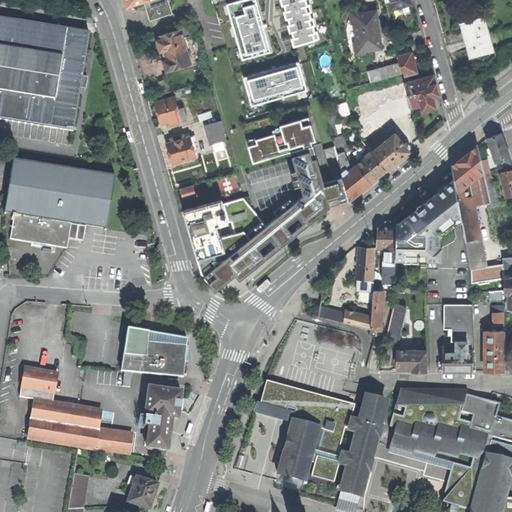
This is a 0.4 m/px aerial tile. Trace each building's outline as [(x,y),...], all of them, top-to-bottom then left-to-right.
[(173,12),(169,0),(144,0),(150,20),(173,12)] [(271,51),(256,0),(239,0),(227,4),(242,59),(271,51)] [(282,0),(296,46),(319,39),(317,31),(315,32),(314,26),(316,26),(313,18),(312,19),(310,13),(312,12),(310,5),(308,5),(306,0),(282,0)] [(355,51),(381,48),(379,30),(377,11),(353,14),(357,42),(354,43),(355,51)] [(462,29),(465,40),(489,33),(484,16),(485,16),(485,15),(459,22),(460,23),(462,29)] [(0,119),(73,131),(80,86),(86,87),(87,77),(82,76),(89,32),(0,18),(0,119)] [(188,27),(158,36),(159,40),(157,40),(160,51),(163,51),(166,60),(163,61),(165,67),(166,71),(191,64),(183,38),(190,35),(188,27)] [(495,49),(494,49),(489,33),(465,40),(468,49),(470,56),(469,57),(495,50),(495,49)] [(402,72),(405,84),(411,103),(411,105),(421,102),(422,107),(429,105),(435,104),(432,93),(438,92),(433,73),(422,76),(421,72),(418,73),(418,70),(417,70),(411,50),(410,50),(408,44),(396,47),(398,54),(397,54),(399,62),(402,72)] [(299,61),(244,77),(252,106),(307,90),(299,61)] [(371,81),(402,72),(399,62),(368,71),(371,81)] [(167,79),(159,81),(163,94),(171,91),(167,79)] [(361,138),(368,147),(386,168),(400,157),(409,149),(395,132),(394,133),(390,127),(383,133),(372,120),(384,110),(411,103),(405,84),(359,97),(365,120),(358,126),(361,138)] [(172,125),(181,122),(178,110),(174,97),(155,103),(159,116),(161,124),(171,121),(172,125)] [(178,110),(181,122),(187,121),(183,108),(178,110)] [(200,121),(213,117),(211,111),(198,115),(200,121)] [(341,118),(343,124),(354,121),(352,115),(341,118)] [(289,144),(291,152),(304,148),(304,150),(313,148),(311,141),(316,140),(309,117),(280,125),(282,132),(286,145),(289,144)] [(213,144),(227,140),(221,120),(207,124),(213,144)] [(345,129),(358,126),(356,120),(354,121),(343,124),(345,129)] [(253,163),(291,152),(289,144),(286,145),(282,132),(256,140),(255,138),(247,140),(253,163)] [(361,189),(371,181),(357,164),(349,170),(347,168),(351,165),(344,150),(350,148),(346,133),(333,137),(341,166),(341,167),(349,199),(361,189)] [(492,153),(495,164),(511,158),(502,134),(494,137),(487,139),(490,148),(487,149),(489,154),(492,153)] [(190,137),(184,138),(172,142),(167,144),(171,157),(173,163),(196,156),(192,144),(190,137)] [(471,269),(486,267),(471,187),(469,184),(473,180),(475,182),(478,180),(476,178),(484,172),(481,161),(478,146),(466,156),(452,167),(454,179),(462,222),(471,269)] [(367,155),(357,164),(371,181),(378,175),(386,168),(368,147),(366,149),(368,151),(365,154),(367,155)] [(304,148),(291,152),(297,171),(301,185),(304,195),(294,203),(290,198),(274,212),(277,217),(266,226),(205,276),(214,282),(233,277),(239,269),(246,275),(301,230),(330,206),(328,199),(341,195),(338,183),(325,187),(313,148),(304,150),(304,148)] [(105,229),(106,229),(116,174),(114,174),(114,176),(15,160),(15,159),(13,158),(5,210),(13,211),(11,220),(12,220),(9,239),(66,248),(67,247),(82,249),(86,226),(71,223),(71,221),(105,227),(105,229)] [(484,172),(484,174),(490,173),(487,160),(481,161),(484,172)] [(295,187),(301,185),(297,171),(291,173),(295,187)] [(511,171),(501,173),(506,198),(511,196),(511,171)] [(400,224),(397,224),(396,260),(442,262),(443,247),(440,247),(441,236),(442,236),(459,223),(462,222),(454,179),(445,187),(415,211),(400,224)] [(491,204),(498,203),(494,183),(486,184),(491,204)] [(183,198),(196,195),(193,185),(181,188),(183,198)] [(205,276),(266,226),(243,198),(223,204),(222,200),(184,210),(189,226),(202,273),(205,276)] [(385,283),(395,283),(396,260),(397,224),(397,221),(390,221),(386,221),(378,228),(377,247),(386,248),(385,283)] [(154,232),(145,235),(147,244),(157,241),(154,232)] [(356,280),(373,281),(375,248),(366,247),(359,247),(356,280)] [(508,294),(508,308),(511,308),(511,276),(511,277),(511,264),(511,257),(502,258),(504,264),(504,294),(508,294)] [(498,299),(504,299),(503,290),(490,292),(490,298),(498,297),(498,299)] [(344,322),(381,331),(382,311),(384,292),(373,291),(372,316),(364,314),(363,317),(345,312),(344,322)] [(386,340),(398,342),(407,306),(394,303),(392,314),(386,340)] [(474,350),(472,304),(445,304),(444,329),(451,329),(451,341),(456,342),(456,350),(443,350),(443,371),(458,371),(473,371),(473,350),(474,350)] [(493,326),(504,326),(504,304),(492,305),(493,326)] [(128,327),(121,370),(124,370),(132,371),(183,376),(185,359),(186,354),(188,337),(174,335),(173,343),(151,341),(151,340),(147,339),(149,331),(128,327)] [(496,371),(504,371),(504,331),(485,331),(485,371),(496,371)] [(73,356),(80,357),(83,342),(76,341),(73,356)] [(426,371),(427,351),(397,350),(396,368),(412,368),(412,371),(420,371),(426,371)] [(21,397),(35,399),(29,438),(96,449),(130,453),(132,433),(99,430),(102,409),(53,402),(53,401),(51,400),(53,392),(55,393),(58,373),(25,368),(21,397)] [(130,386),(132,371),(124,370),(123,385),(130,386)] [(294,414),(304,416),(308,417),(306,424),(319,427),(310,462),(314,463),(311,476),(333,482),(338,464),(341,464),(344,454),(350,455),(357,432),(348,430),(351,419),(355,405),(266,381),(260,404),(258,404),(255,413),(292,423),(292,421),(294,414)] [(182,391),(149,386),(145,413),(151,413),(151,415),(145,414),(144,424),(150,425),(147,446),(168,449),(171,425),(172,416),(178,417),(180,406),(182,391)] [(511,433),(511,406),(473,396),(466,421),(459,419),(467,389),(399,390),(395,404),(395,406),(404,409),(402,417),(392,414),(389,428),(394,429),(389,447),(412,454),(413,449),(435,455),(436,451),(458,457),(459,452),(473,456),(470,468),(452,463),(451,469),(448,478),(453,479),(451,485),(447,484),(442,502),(452,505),(450,511),(511,511),(511,497),(505,497),(505,495),(504,495),(506,488),(507,488),(508,485),(507,485),(509,478),(510,478),(511,474),(510,473),(511,466),(511,446),(491,440),(492,436),(496,437),(498,430),(511,433)] [(341,491),(360,496),(367,471),(369,472),(371,466),(372,461),(370,461),(376,437),(378,438),(381,427),(379,427),(385,402),(366,396),(359,422),(351,419),(348,430),(357,432),(350,455),(344,454),(341,464),(348,466),(341,491)] [(308,417),(304,416),(294,414),(292,421),(292,423),(278,474),(304,481),(310,462),(319,427),(306,424),(308,417)] [(388,452),(451,469),(452,463),(434,459),(435,455),(413,449),(412,454),(389,447),(388,452)] [(75,475),(69,509),(83,509),(89,477),(75,475)] [(127,502),(149,510),(153,498),(158,485),(136,477),(127,502)] [(360,496),(341,491),(337,504),(357,509),(360,496)]
